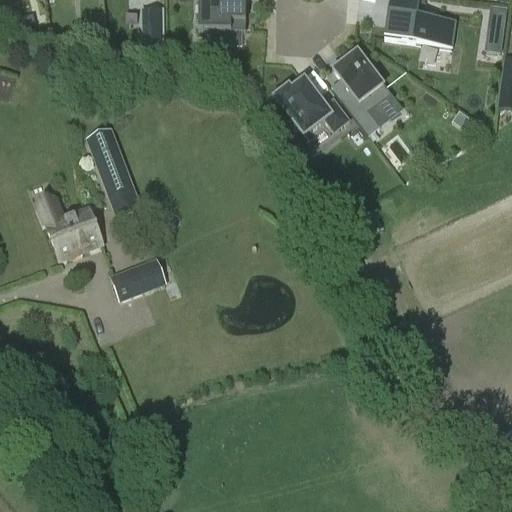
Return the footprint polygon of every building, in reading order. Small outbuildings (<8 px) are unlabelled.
[(197,35),(245,36),(245,5),(224,5),(223,0),(200,0),(200,7),(198,7),(197,35)] [(416,0),(389,0),(384,43),(452,53),(456,26),(445,24),(416,20),(419,0),(416,0)] [(491,12),(485,55),(500,57),(505,14),(491,12)] [(156,14),(143,14),(144,54),(163,54),(162,14),(156,14)] [(18,33),(35,30),(32,18),(16,22),(18,33)] [(103,48),(102,37),(88,38),(88,49),(103,48)] [(389,100),(357,57),(333,75),(350,98),(341,106),(368,142),(379,133),(367,117),(389,100)] [(511,62),(505,62),(498,111),(511,113),(511,62)] [(288,92),(275,103),(303,140),(330,120),(304,86),(291,95),(288,92)] [(109,135),(87,143),(113,212),(136,204),(109,135)] [(340,220),(321,196),(308,206),(326,230),(340,220)] [(88,214),(60,225),(52,205),(38,211),(46,231),(59,265),(66,262),(102,248),(88,214)] [(344,270),(360,263),(347,233),(344,234),(340,224),(326,231),(344,270)] [(156,266),(111,283),(120,305),(164,288),(156,266)]
